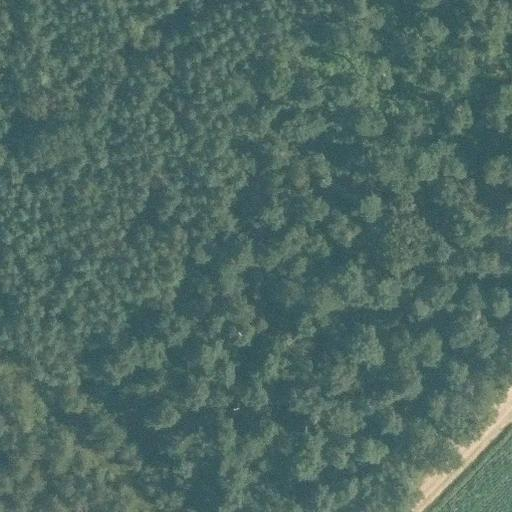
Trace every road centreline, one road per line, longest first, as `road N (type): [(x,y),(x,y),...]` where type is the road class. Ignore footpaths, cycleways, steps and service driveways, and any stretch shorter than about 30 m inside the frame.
road 1 (track): [(163,511),(0,343)]
road 2 (track): [(401,511),(511,401)]
